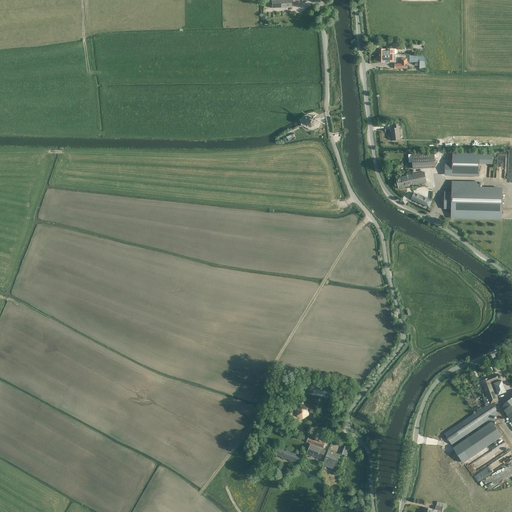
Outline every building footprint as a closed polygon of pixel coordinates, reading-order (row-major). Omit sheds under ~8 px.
[(407,68),(407,64),(407,58),(401,59),(401,64),(395,64),(395,69),(407,68)] [(315,126),(317,123),(316,119),(315,117),(314,117),(313,117),(309,118),(308,119),(307,120),(308,120),(307,122),(308,125),(311,127),(315,126)] [(399,128),(400,128),(400,124),(393,124),(394,128),(391,129),(392,141),(400,140),(399,128)] [(435,167),(435,164),(434,153),(412,154),(412,168),(435,167)] [(452,165),(442,164),(442,174),(479,175),(479,161),(492,162),(493,154),(453,154),(452,165)] [(426,183),(424,172),(396,178),(398,189),(398,188),(426,183)] [(452,182),(452,192),(444,192),(444,209),(451,209),(451,218),(502,219),(502,183),(452,182)] [(429,207),(432,201),(414,193),(411,199),(429,207)] [(478,428),(479,430),(492,422),(495,420),(493,417),(496,415),(496,404),(499,403),(495,391),(496,390),(498,395),(506,392),(502,380),(496,382),(495,380),(498,379),(497,374),(487,378),(488,378),(481,380),(489,403),(444,434),(452,445),(478,428)] [(511,397),(502,405),(511,418),(511,397)] [(307,409),(302,406),(297,410),(297,416),(303,418),(308,415),(307,409)] [(463,463),(502,436),(492,422),(479,430),(453,448),(463,463)] [(325,461),(328,452),(322,449),(323,448),(326,442),(310,435),(307,442),(321,447),(320,448),(311,445),(307,453),(325,461)] [(302,456),(287,450),(279,447),(276,454),(299,463),(302,456)] [(328,452),(325,461),(323,465),(333,469),(335,466),(340,455),(329,450),(328,452)]
